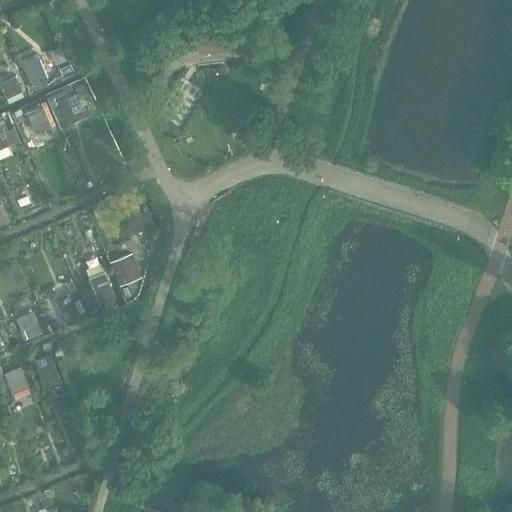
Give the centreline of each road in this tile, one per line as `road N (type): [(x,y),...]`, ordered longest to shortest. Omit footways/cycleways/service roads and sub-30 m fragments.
road 1 (unclassified): [(99,511),(177,244),(177,201)]
road 2 (unclassified): [(511,275),(498,248),(461,221),(272,160)]
road 3 (unclassified): [(177,201),(75,0)]
road 4 (unclassified): [(272,160),(278,118),(319,0)]
